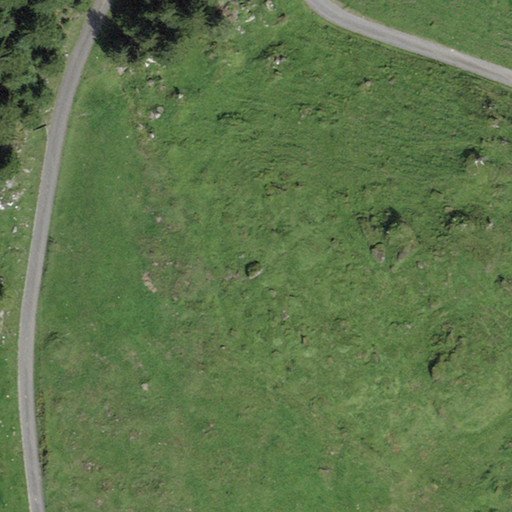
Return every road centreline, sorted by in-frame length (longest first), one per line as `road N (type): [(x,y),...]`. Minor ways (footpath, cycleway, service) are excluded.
road 1 (unclassified): [(102,0),(70,72),(31,284),(26,419),(37,511)]
road 2 (unclassified): [(511,80),(390,39),(319,0)]
